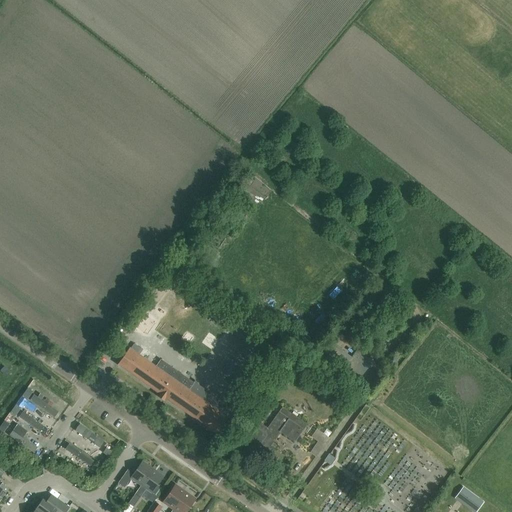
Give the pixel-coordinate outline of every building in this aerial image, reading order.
[(130,348),(129,348),(117,365),(117,366),(118,365),(159,394),(158,396),(156,395),(156,396),(165,402),(165,401),(164,401),(165,399),(215,434),(215,435),(228,417),(227,417),(196,395),(201,389),(160,360),(156,367),(130,348)] [(350,354),(344,349),(334,361),(344,369),(351,360),(348,357),(350,354)] [(372,362),(361,353),(346,371),(357,380),(372,362)] [(36,379),(32,383),(37,389),(41,385),(36,379)] [(33,392),(28,388),(21,397),(27,401),(33,392)] [(43,398),(39,395),(37,398),(34,397),(29,404),(54,421),(59,413),(41,401),(43,398)] [(21,408),(16,405),(10,413),(15,417),(21,408)] [(306,425),(282,408),(267,429),(255,421),(252,425),(251,424),(242,437),(258,448),(258,447),(265,452),(280,432),(294,442),(303,430),(303,429),(306,425)] [(29,412),(27,410),(21,419),(40,433),(46,424),(31,414),(29,412)] [(10,425),(5,421),(0,426),(0,430),(3,433),(10,425)] [(115,449),(77,422),(66,438),(102,465),(115,449)] [(26,433),(16,426),(8,437),(34,455),(38,449),(22,438),(26,433)] [(102,465),(66,438),(53,455),(90,482),(102,465)] [(130,478),(141,486),(152,469),(142,461),(133,474),(127,470),(118,483),(124,488),(130,478)] [(355,464),(358,477),(365,475),(364,469),(369,467),(367,461),(361,462),(355,464)] [(129,503),(134,506),(146,489),(151,493),(163,476),(152,469),(141,486),(129,503)] [(163,502),(173,509),(185,492),(175,485),(163,502)] [(482,511),(489,503),(470,489),(463,498),(481,511),(482,511)] [(185,492),(173,509),(170,511),(186,511),(195,499),(185,492)] [(35,509),(38,511),(65,511),(68,508),(51,495),(46,502),(42,500),(35,509)] [(158,511),(162,507),(155,502),(147,511),(158,511)]
